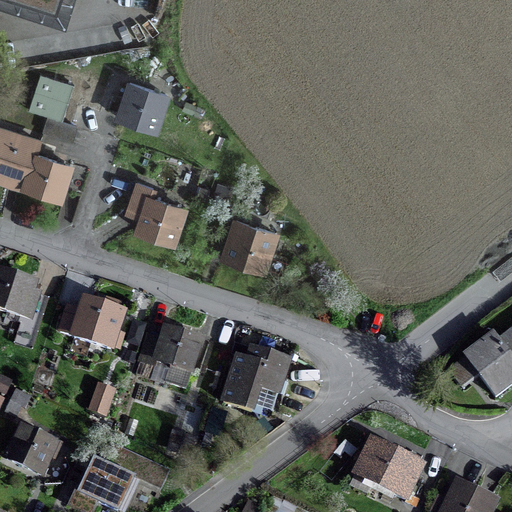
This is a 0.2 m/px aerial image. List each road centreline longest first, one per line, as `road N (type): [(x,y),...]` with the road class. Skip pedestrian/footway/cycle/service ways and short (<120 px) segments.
road 1 (residential): [(0,234),(317,337),(379,375)]
road 2 (residential): [(196,511),(379,375)]
road 3 (residential): [(379,375),(511,274)]
road 4 (residential): [(379,375),(448,425),(511,456)]
